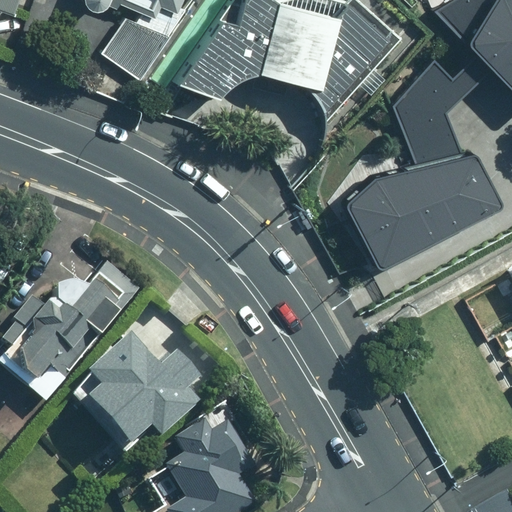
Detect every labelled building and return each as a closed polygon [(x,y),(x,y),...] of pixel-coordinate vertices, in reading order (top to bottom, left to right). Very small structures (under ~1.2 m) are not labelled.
[(0,0),(0,6),(10,10),(13,0),(0,0)] [(81,0),(83,2),(88,6),(97,6),(104,1),(114,6),(116,0),(117,0),(141,10),(134,18),(124,15),(99,50),(138,78),(187,8),(179,3),(180,0),(81,0)] [(361,0),(226,0),(172,79),(216,95),(226,83),(240,74),(255,69),(274,69),(291,75),(306,87),(316,102),(321,120),(399,34),(361,0)] [(511,0),(485,0),(462,38),(511,93),(511,0)] [(378,265),(494,205),(497,197),(471,147),(465,147),(439,106),(461,85),(427,58),(392,102),(414,159),(369,171),(342,197),(340,203),(370,261),(378,265)] [(0,344),(0,364),(43,401),(138,289),(106,262),(66,309),(50,296),(41,306),(30,296),(10,319),(14,322),(0,338),(0,341),(1,343),(0,344)] [(96,386),(82,398),(126,446),(146,428),(156,439),(196,403),(184,389),(196,378),(170,349),(155,363),(127,333),(83,372),(96,386)] [(162,511),(237,511),(253,502),(201,420),(174,437),(184,453),(162,466),(182,498),(162,511)] [(511,511),(511,508),(503,491),(470,508),(471,511),(511,511)]
